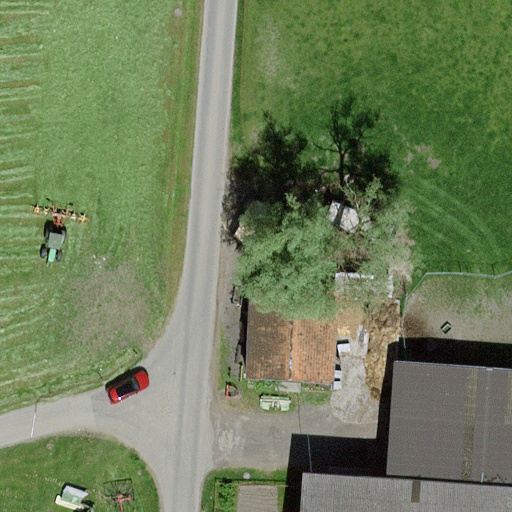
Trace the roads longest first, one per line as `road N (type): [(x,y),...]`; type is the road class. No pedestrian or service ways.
road 1 (unclassified): [(192,385),(221,0)]
road 2 (unclassified): [(192,385),(0,439)]
road 3 (unclassified): [(183,511),(192,385)]
